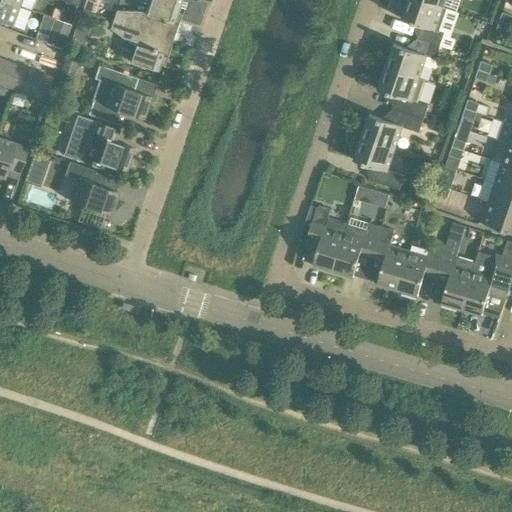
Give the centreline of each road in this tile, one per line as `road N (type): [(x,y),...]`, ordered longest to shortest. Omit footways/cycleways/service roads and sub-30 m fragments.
road 1 (residential): [(511,357),(299,286),(293,267),(322,163),(379,0)]
road 2 (tertiary): [(511,397),(126,278)]
road 3 (residential): [(126,278),(221,0)]
road 4 (tertiary): [(126,278),(0,237)]
